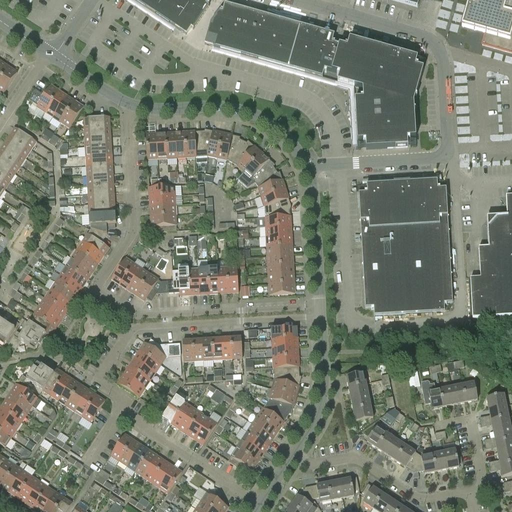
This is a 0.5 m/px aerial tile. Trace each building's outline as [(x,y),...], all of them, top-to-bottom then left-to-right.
[(193,30),(208,7),(209,5),(207,4),(209,0),(132,0),(186,36),(189,31),(191,32),(193,30)] [(511,0),(470,0),(464,22),(462,28),(485,35),(482,46),(511,55),(511,0)] [(220,13),(218,12),(210,24),(204,46),(322,79),(324,73),(326,74),(326,71),(337,75),(336,77),(339,77),(337,83),(354,88),(354,101),(357,143),(363,142),(363,144),(365,144),(366,150),(407,148),(407,142),(409,142),(409,140),(415,139),(413,104),(423,70),(417,69),(418,67),(415,66),(417,60),(349,41),(347,46),(345,46),(344,48),(334,45),(335,43),(332,42),(334,36),(225,5),(223,11),(221,11),(220,13)] [(0,81),(9,69),(1,63),(0,64),(0,81)] [(0,92),(3,95),(17,74),(9,69),(0,81),(0,92)] [(455,76),(456,93),(467,92),(466,75),(455,76)] [(35,91),(28,102),(32,105),(45,114),(59,92),(51,87),(44,97),(35,91)] [(67,98),(59,92),(45,114),(53,119),(67,98)] [(61,124),(75,103),(67,98),(53,119),(61,124)] [(84,108),(75,103),(61,124),(69,130),(84,108)] [(84,130),(110,128),(109,118),(84,120),(84,130)] [(32,134),(35,130),(28,125),(25,129),(32,134)] [(85,139),(110,138),(110,128),(84,130),(85,139)] [(36,143),(15,129),(9,138),(30,152),(36,143)] [(41,134),(35,130),(32,134),(38,138),(41,134)] [(201,144),(195,144),(196,158),(196,164),(207,163),(208,158),(212,133),(204,131),(204,134),(201,134),(201,133),(200,133),(201,144)] [(177,160),(186,159),(185,133),(175,134),(177,160)] [(201,144),(200,133),(185,134),(185,133),(186,159),(196,158),(195,144),(201,144)] [(222,135),(212,133),(208,158),(217,160),(222,135)] [(157,161),(167,160),(165,134),(156,135),(157,161)] [(167,160),(177,160),(175,134),(165,134),(167,160)] [(147,161),(157,161),(156,135),(146,136),(147,161)] [(232,137),(222,135),(217,160),(227,162),(232,137)] [(48,144),(51,140),(44,136),(41,140),(48,144)] [(227,162),(237,167),(254,148),(248,142),(246,144),(239,141),(240,139),(232,137),(227,162)] [(9,138),(4,146),(25,160),(30,152),(9,138)] [(85,149),(111,148),(110,138),(85,139),(85,149)] [(57,144),(51,140),(48,144),(54,148),(57,144)] [(25,160),(4,146),(0,151),(0,154),(20,168),(25,160)] [(86,159),(112,157),(111,148),(85,149),(86,159)] [(261,154),(254,148),(237,167),(244,173),(261,154)] [(0,154),(0,166),(14,176),(20,168),(0,154)] [(255,184),(252,180),(269,161),(261,154),(244,173),(237,181),(247,190),(255,184)] [(87,168),(112,167),(112,157),(86,159),(87,168)] [(275,166),(269,161),(252,180),(255,184),(275,172),(273,168),(275,166)] [(14,176),(0,166),(0,177),(9,184),(14,176)] [(87,178),(113,176),(112,167),(87,168),(87,178)] [(255,184),(258,189),(282,181),(280,174),(277,175),(275,172),(255,184)] [(88,188),(113,186),(113,176),(87,178),(88,188)] [(0,177),(0,189),(4,192),(9,184),(0,177)] [(285,191),(282,181),(258,189),(261,199),(285,191)] [(452,303),(451,299),(445,190),(439,190),(439,188),(437,188),(436,182),(366,186),(366,192),(364,192),(364,194),(358,195),(365,308),(371,308),(371,310),(373,310),(373,316),(444,312),(444,306),(446,306),(446,304),(452,303)] [(88,197),(114,196),(113,186),(88,188),(88,197)] [(174,188),(149,189),(148,189),(149,199),(175,198),(174,188)] [(261,199),(255,201),(258,209),(264,207),(264,208),(288,200),(285,191),(261,199)] [(89,207),(115,205),(114,196),(88,197),(89,207)] [(488,249),(483,249),(478,249),(479,279),(469,280),(471,320),(511,317),(511,197),(505,198),(506,218),(496,218),(487,229),(488,249)] [(175,207),(175,198),(149,199),(149,209),(175,207)] [(291,208),(288,200),(264,208),(265,219),(279,218),(278,212),(288,212),(288,209),(291,208)] [(90,216),(115,215),(115,205),(89,207),(90,216)] [(150,219),(176,217),(175,207),(149,209),(150,219)] [(25,208),(21,215),(25,218),(29,211),(25,208)] [(265,220),(257,220),(257,230),(266,229),(291,228),(291,218),(290,218),(290,212),(288,212),(278,212),(279,218),(265,219),(265,220)] [(21,224),(25,218),(21,215),(17,221),(21,224)] [(91,231),(107,236),(106,226),(116,225),(115,215),(90,216),(91,231)] [(177,233),(176,217),(150,219),(151,229),(160,228),(160,234),(177,233)] [(55,226),(59,229),(63,222),(59,220),(55,226)] [(14,234),(19,227),(14,224),(10,231),(14,234)] [(55,226),(51,233),(55,235),(59,229),(55,226)] [(266,239),(292,237),(291,228),(266,229),(266,239)] [(10,240),(14,234),(10,231),(6,237),(10,240)] [(82,244),(103,258),(109,249),(101,244),(107,236),(91,231),(82,244)] [(44,242),(49,245),(53,238),(49,236),(44,242)] [(292,247),(292,237),(266,239),(267,248),(292,247)] [(198,247),(197,238),(189,238),(189,247),(198,247)] [(5,239),(0,246),(0,248),(3,251),(9,242),(5,239)] [(148,244),(142,240),(139,244),(145,248),(148,244)] [(44,242),(40,249),(44,251),(49,245),(44,242)] [(98,266),(103,258),(82,244),(77,252),(98,266)] [(148,244),(145,248),(152,252),(155,248),(148,244)] [(267,258),(293,257),(292,247),(267,248),(267,258)] [(164,254),(158,250),(155,254),(161,259),(164,254)] [(34,258),(38,261),(42,254),(38,252),(34,258)] [(71,260),(93,274),(98,266),(77,252),(71,260)] [(293,266),(293,257),(267,258),(268,268),(293,266)] [(34,258),(30,265),(34,267),(38,261),(34,258)] [(66,268),(87,282),(93,274),(71,260),(66,268)] [(134,265),(125,260),(111,281),(120,287),(134,265)] [(134,265),(120,287),(128,292),(142,271),(145,265),(137,260),(134,265)] [(207,261),(197,262),(198,271),(199,297),(209,296),(208,271),(207,261)] [(59,264),(54,271),(61,276),(82,290),(87,282),(66,268),(59,264)] [(178,272),(173,273),(173,283),(174,295),(180,294),(180,298),(190,297),(188,272),(188,265),(178,266),(178,272)] [(268,277),(294,276),(293,266),(268,268),(268,277)] [(23,274),(27,277),(32,271),(28,268),(23,274)] [(219,296),(228,295),(227,269),(217,270),(219,296)] [(228,295),(238,294),(237,269),(227,269),(228,295)] [(209,296),(219,296),(217,270),(208,271),(209,296)] [(136,297),(150,276),(142,271),(128,292),(136,297)] [(190,297),(199,297),(198,271),(188,272),(190,297)] [(19,281),(23,283),(27,277),(23,274),(19,281)] [(55,284),(77,298),(82,290),(61,276),(55,284)] [(161,283),(150,276),(136,297),(144,303),(146,300),(151,303),(156,296),(162,295),(161,283)] [(294,285),(294,276),(268,277),(269,287),(294,285)] [(21,287),(17,284),(13,290),(17,293),(21,287)] [(50,292),(71,306),(77,298),(55,284),(50,292)] [(269,287),(269,297),(295,295),(294,285),(269,287)] [(247,298),(248,298),(249,298),(248,288),(241,289),(241,298),(241,299),(247,298)] [(17,293),(13,290),(8,297),(12,300),(17,293)] [(45,300),(66,314),(71,306),(50,292),(45,300)] [(40,308),(61,322),(66,314),(45,300),(40,308)] [(18,306),(11,301),(7,308),(13,313),(18,306)] [(34,316),(56,330),(61,322),(40,308),(34,316)] [(13,315),(6,310),(2,317),(8,321),(13,315)] [(50,338),(56,330),(34,316),(29,324),(50,338)] [(6,325),(0,334),(0,344),(4,347),(18,325),(14,322),(10,328),(6,325)] [(16,334),(8,346),(15,351),(21,343),(34,352),(41,341),(43,343),(46,339),(49,341),(51,339),(50,338),(29,324),(21,336),(16,334)] [(297,339),(296,329),(271,331),(272,341),(297,339)] [(241,339),(231,340),(232,360),(242,360),(241,339)] [(272,350),(298,349),(297,339),(272,341),(272,350)] [(222,361),(232,360),(231,340),(221,341),(222,361)] [(139,353),(160,367),(166,358),(168,358),(168,346),(159,347),(151,341),(147,346),(144,344),(139,353)] [(212,341),(202,342),(203,362),(204,369),(213,368),(213,361),(212,341)] [(221,341),(212,341),(213,361),(222,361),(221,341)] [(184,363),(194,363),(192,342),(182,343),(184,363)] [(202,342),(192,342),(194,363),(203,362),(202,342)] [(273,360),(298,358),(298,349),(272,350),(273,360)] [(133,361),(155,375),(160,367),(139,353),(133,361)] [(273,360),(274,370),(288,369),(288,375),(298,375),(299,374),(298,358),(273,360)] [(128,369),(149,383),(155,375),(133,361),(128,369)] [(57,370),(57,369),(55,368),(52,372),(48,369),(47,371),(37,364),(26,380),(22,377),(19,382),(27,388),(31,382),(43,390),(42,390),(57,370)] [(123,377),(144,391),(149,383),(128,369),(123,377)] [(274,381),(299,388),(301,378),(298,378),(298,375),(288,375),(288,369),(274,370),(274,381)] [(57,370),(42,390),(51,396),(65,376),(57,370)] [(349,389),(366,386),(364,374),(346,378),(349,389)] [(65,376),(51,396),(59,402),(73,381),(65,376)] [(123,377),(117,385),(138,399),(144,391),(123,377)] [(81,386),(73,381),(59,402),(67,407),(81,386)] [(182,384),(178,381),(174,387),(178,390),(182,384)] [(296,397),(299,388),(274,381),(272,391),(296,397)] [(422,384),(421,386),(421,388),(425,407),(431,406),(432,411),(443,409),(440,391),(436,392),(434,385),(430,386),(429,384),(428,383),(422,384)] [(474,384),(462,387),(466,404),(478,402),(474,384)] [(16,385),(10,394),(32,408),(36,411),(36,410),(41,403),(41,402),(37,400),(16,385)] [(81,386),(67,407),(74,412),(89,392),(81,386)] [(208,386),(198,387),(198,394),(202,396),(208,386)] [(366,386),(349,389),(351,400),(368,397),(366,386)] [(174,397),(178,390),(174,387),(169,394),(174,397)] [(213,395),(216,391),(210,387),(207,391),(213,395)] [(462,387),(451,389),(455,406),(466,404),(462,387)] [(451,389),(440,391),(443,409),(455,406),(451,389)] [(223,395),(216,391),(213,395),(220,399),(223,395)] [(272,391),(269,400),(293,407),(296,397),(272,391)] [(89,392),(74,412),(82,418),(96,397),(89,392)] [(486,400),(489,411),(506,408),(504,396),(498,397),(497,392),(490,394),(491,399),(486,400)] [(10,394),(5,402),(26,416),(32,408),(10,394)] [(164,416),(162,420),(170,425),(184,404),(187,399),(180,394),(177,399),(176,399),(164,416)] [(91,424),(105,403),(96,397),(82,418),(91,424)] [(167,406),(172,400),(168,397),(163,403),(167,406)] [(368,397),(351,400),(353,412),(371,408),(368,397)] [(223,402),(230,406),(233,402),(226,398),(223,402)] [(269,400),(263,410),(275,417),(278,412),(286,418),(288,415),(291,416),(293,407),(269,400)] [(0,410),(21,424),(26,416),(5,402),(0,409),(0,410)] [(163,413),(167,406),(163,403),(159,410),(163,413)] [(192,409),(184,404),(170,425),(178,431),(192,409)] [(230,411),(234,414),(238,408),(234,405),(230,411)] [(373,420),(371,408),(353,412),(355,423),(373,420)] [(509,419),(506,408),(489,411),(491,422),(509,419)] [(186,436),(200,415),(192,409),(178,431),(186,436)] [(0,410),(0,421),(16,432),(21,424),(0,410)] [(258,418),(279,432),(284,424),(287,419),(286,418),(278,412),(275,417),(263,410),(258,418)] [(230,411),(225,418),(230,420),(234,414),(230,411)] [(393,411),(380,420),(391,428),(395,421),(399,415),(393,411)] [(208,420),(194,441),(203,447),(217,426),(221,419),(213,414),(208,420)] [(208,420),(200,415),(186,436),(194,441),(208,420)] [(403,418),(399,415),(395,421),(399,424),(403,418)] [(252,426),(274,440),(279,432),(258,418),(252,426)] [(493,434),(511,430),(509,419),(491,422),(493,434)] [(0,433),(10,440),(16,432),(0,421),(0,433)] [(219,427),(223,430),(228,424),(223,421),(219,427)] [(104,424),(99,422),(95,427),(100,430),(104,424)] [(418,428),(414,425),(410,431),(414,434),(418,428)] [(247,434),(268,448),(274,440),(252,426),(247,434)] [(219,427),(215,434),(219,437),(223,430),(219,427)] [(367,444),(376,450),(386,435),(377,428),(367,444)] [(37,435),(42,438),(46,432),(42,429),(37,435)] [(49,434),(55,439),(58,435),(51,430),(49,434)] [(511,441),(511,436),(511,430),(493,434),(495,445),(511,441)] [(0,445),(5,448),(10,440),(0,433),(0,445)] [(52,443),(54,441),(55,439),(49,434),(46,439),(52,443)] [(242,442),(263,456),(268,448),(247,434),(242,442)] [(33,442),(37,444),(37,445),(42,438),(37,435),(33,442)] [(396,441),(386,435),(376,450),(386,456),(396,441)] [(111,457),(108,462),(116,468),(119,463),(133,442),(125,436),(111,457)] [(39,447),(47,452),(51,446),(43,441),(39,447)] [(61,449),(64,445),(58,441),(55,445),(61,449)] [(395,463),(405,447),(396,441),(386,456),(395,463)] [(498,456),(511,452),(511,441),(495,445),(498,456)] [(30,442),(27,448),(32,451),(35,446),(30,442)] [(141,447),(133,442),(119,463),(127,468),(141,447)] [(236,450),(258,464),(263,456),(242,442),(236,450)] [(70,449),(64,445),(61,449),(68,454),(70,449)] [(127,468),(124,473),(132,478),(135,473),(149,452),(141,447),(127,468)] [(415,454),(405,447),(395,463),(405,469),(406,469),(414,474),(416,461),(412,459),(415,454)] [(57,456),(60,452),(54,448),(51,452),(57,456)] [(30,453),(24,449),(19,457),(21,458),(28,457),(30,453)] [(236,450),(228,463),(241,472),(244,467),(252,472),(258,464),(236,450)] [(455,451),(443,453),(447,471),(459,469),(458,465),(457,459),(455,451)] [(66,456),(60,452),(57,456),(64,461),(66,456)] [(157,457),(149,452),(135,473),(143,479),(157,457)] [(511,452),(498,456),(500,467),(511,464),(511,452)] [(443,453),(432,456),(436,473),(447,471),(443,453)] [(416,461),(414,474),(414,475),(424,473),(425,476),(436,473),(432,456),(421,458),(421,460),(416,461)] [(151,484),(165,463),(157,457),(143,479),(151,484)] [(76,463),(70,458),(67,463),(73,467),(76,463)] [(7,462),(0,473),(0,488),(1,489),(15,468),(7,462)] [(76,463),(73,467),(80,471),(82,467),(76,463)] [(173,468),(165,463),(151,484),(159,489),(173,468)] [(511,464),(500,467),(502,479),(511,476),(511,464)] [(15,468),(1,489),(9,494),(23,473),(15,468)] [(167,495),(182,474),(173,468),(159,489),(167,495)] [(9,494),(17,499),(31,478),(23,473),(9,494)] [(31,478),(17,499),(25,505),(39,483),(31,478)] [(187,481),(182,478),(178,484),(182,487),(187,481)] [(103,487),(106,483),(99,479),(96,483),(103,487)] [(339,483),(342,500),(354,498),(353,493),(359,492),(357,479),(339,483)] [(39,483),(25,505),(33,510),(47,489),(39,483)] [(112,487),(106,483),(103,487),(109,491),(112,487)] [(339,483),(328,485),(331,502),(342,500),(339,483)] [(101,490),(95,485),(92,489),(98,494),(101,490)] [(320,505),(331,502),(328,485),(316,487),(305,490),(313,501),(318,500),(320,505)] [(372,510),(382,495),(368,486),(361,497),(366,500),(363,504),(372,510)] [(171,495),(175,497),(180,491),(176,488),(171,495)] [(47,489),(33,510),(36,511),(43,511),(55,494),(47,489)] [(119,498),(122,494),(115,489),(112,493),(119,498)] [(192,497),(199,502),(205,493),(198,489),(192,497)] [(101,490),(98,494),(105,498),(108,494),(101,490)] [(297,497),(291,507),(298,511),(314,511),(316,510),(310,506),(313,501),(305,490),(299,499),(297,497)] [(43,511),(55,511),(63,499),(55,494),(43,511)] [(128,498),(122,494),(119,498),(125,502),(128,498)] [(214,511),(225,511),(228,508),(207,494),(201,503),(214,511)] [(171,495),(167,501),(171,503),(175,497),(171,495)] [(385,511),(392,502),(382,495),(372,510),(374,511),(385,511)] [(117,500),(111,496),(108,500),(115,504),(117,500)] [(63,499),(55,511),(67,511),(72,505),(63,499)] [(117,500),(115,504),(121,508),(124,504),(117,500)] [(131,500),(129,504),(135,508),(138,504),(131,500)] [(392,502),(385,511),(398,511),(401,508),(392,502)] [(196,511),(197,511),(214,511),(201,503),(196,511)]
